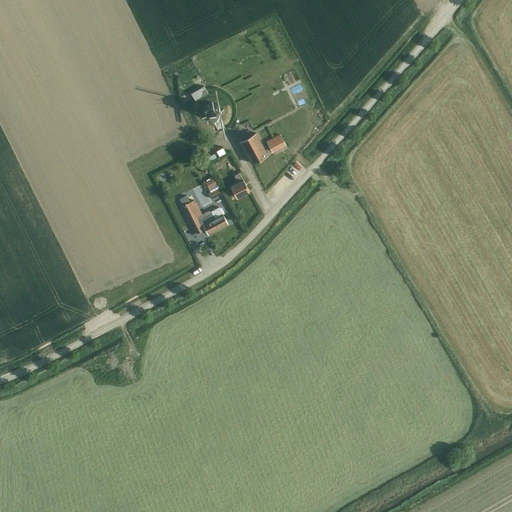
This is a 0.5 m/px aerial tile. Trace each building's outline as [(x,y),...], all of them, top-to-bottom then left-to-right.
[(204,86),(191,93),(195,100),(208,93),(204,86)] [(206,118),(212,120),(219,117),(220,110),(216,105),(210,102),(205,106),(203,113),(206,118)] [(225,128),(219,117),(212,120),(219,132),(225,128)] [(255,133),(239,142),(251,163),(267,154),(255,133)] [(272,152),(285,145),(280,134),(267,141),(272,152)] [(238,182),(230,185),(237,198),(249,191),(239,171),(234,174),(238,182)] [(209,193),(212,198),(220,194),(217,189),(209,193)] [(186,196),(180,199),(183,205),(189,202),(186,196)] [(190,202),(183,206),(194,230),(196,232),(205,228),(208,234),(228,224),(223,214),(225,213),(222,208),(220,207),(212,211),(209,210),(202,214),(197,217),(196,215),(190,202)] [(114,350),(104,354),(110,368),(120,364),(114,350)]
